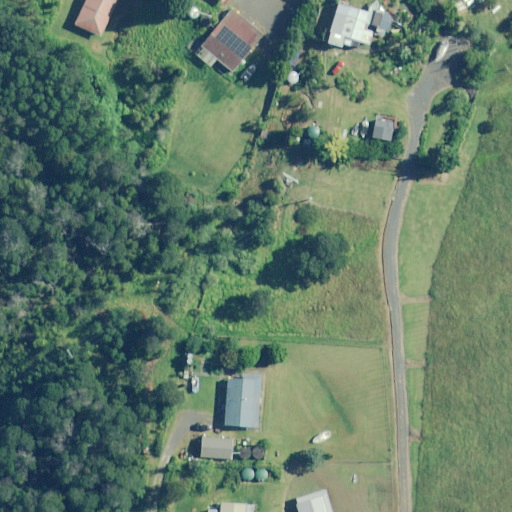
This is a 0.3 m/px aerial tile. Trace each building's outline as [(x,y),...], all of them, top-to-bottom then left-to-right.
[(390,32),(394,19),(379,1),(375,0),(373,0),(369,12),(350,7),(347,15),(337,13),(328,43),(342,47),(345,37),(371,45),(374,32),(368,30),(369,26),(390,32)] [(263,36),(233,11),(197,54),(212,67),(218,59),(234,71),(263,36)] [(394,121),(377,118),(373,138),(390,141),(394,121)] [(264,376),(242,374),(241,381),(231,380),(227,425),(260,428),(264,376)] [(233,439),(204,438),(203,457),(232,459),(233,439)] [(254,511),(255,504),(221,501),(220,511),(254,511)]
